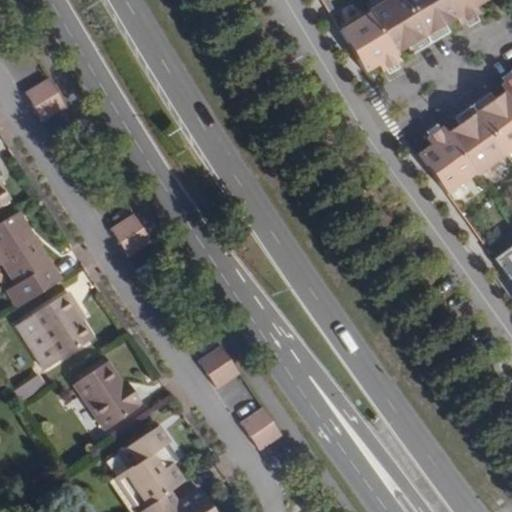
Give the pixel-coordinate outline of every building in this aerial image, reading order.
[(417,52),(430,44),(403,0),(388,0),(369,11),(372,15),(396,56),(409,49),(413,46),(417,52)] [(445,27),(458,19),(446,0),(403,0),(430,44),(443,37),(439,30),(445,27)] [(488,0),(446,0),(458,19),(462,26),(475,18),(471,12),(476,9),(489,1),(488,0)] [(480,15),(476,9),(471,12),(475,18),(480,15)] [(400,62),(396,56),(372,15),(340,33),(365,75),(377,67),(382,64),(386,71),(400,62)] [(448,34),(445,27),(439,30),(443,37),(448,34)] [(413,46),(409,49),(412,55),(417,52),(413,46)] [(386,71),(382,64),(377,67),(381,74),(386,71)] [(505,92),(511,101),(511,76),(500,85),(505,92)] [(24,95),(33,109),(56,95),(48,81),(24,95)] [(472,106),(507,155),(511,151),(511,101),(505,92),(492,101),(488,104),(484,98),(472,106)] [(65,109),(56,95),(33,109),(41,123),(65,109)] [(488,104),(492,101),(488,95),(484,98),(488,104)] [(507,155),(472,106),(459,115),(463,123),(458,126),(447,134),(476,174),(478,176),(507,155)] [(458,126),(463,123),(459,115),(453,120),(458,126)] [(476,174),(447,134),(442,127),(430,136),(435,143),(430,146),(417,155),(447,196),(476,174)] [(425,139),(430,146),(435,143),(430,136),(425,139)] [(0,208),(10,202),(0,187),(0,208)] [(35,242),(34,240),(17,215),(15,216),(31,242),(32,243),(35,242)] [(31,242),(15,216),(0,225),(0,266),(3,265),(17,287),(8,292),(19,308),(60,282),(35,242),(32,243),(31,242)] [(110,230),(119,244),(141,230),(132,216),(110,230)] [(150,245),(141,230),(119,244),(128,259),(150,245)] [(511,247),(494,260),(511,285),(511,247)] [(70,316),(59,299),(21,324),(7,333),(36,377),(85,345),(67,318),(70,316)] [(206,376),(229,362),(220,348),(197,362),(206,376)] [(229,362),(206,376),(216,390),(238,375),(229,362)] [(120,385),(106,365),(72,388),(103,433),(137,410),(135,407),(138,404),(127,388),(123,390),(120,385)] [(21,403),(41,383),(31,374),(12,395),(21,403)] [(249,439),(271,424),(260,408),(239,423),(249,439)] [(271,424),(249,439),(257,451),(280,436),(271,424)] [(113,482),(134,511),(140,511),(162,497),(169,492),(181,484),(170,468),(178,463),(155,429),(118,455),(129,471),(113,482)] [(171,509),(162,497),(140,511),(214,511),(199,489),(177,504),(171,509)] [(177,504),(169,492),(162,497),(171,509),(177,504)]
